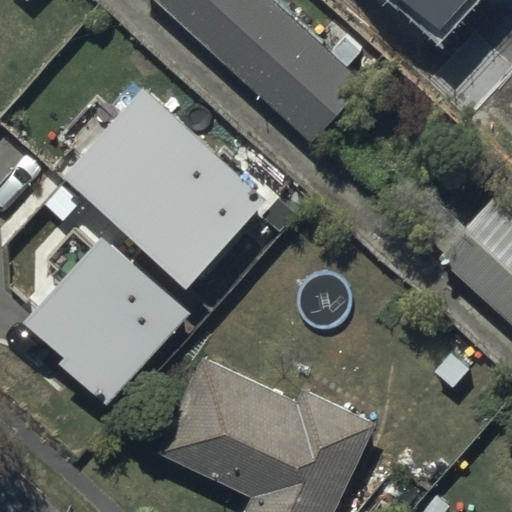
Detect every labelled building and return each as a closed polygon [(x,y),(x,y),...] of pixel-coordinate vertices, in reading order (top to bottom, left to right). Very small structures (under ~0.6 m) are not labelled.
[(175,0),(313,126),(367,67),(294,0),(175,0)] [(196,281),(273,196),(150,85),(72,170),(196,281)] [(511,198),(496,184),(444,241),(511,302),(511,198)] [(113,401),(195,311),(109,234),(33,319),(73,354),(67,360),(113,401)] [(301,385),(203,340),(159,435),(254,479),(241,508),(250,511),(327,511),(377,406),(306,374),(301,385)]
